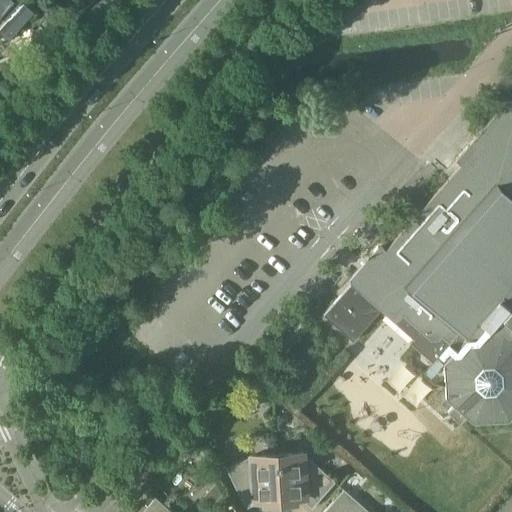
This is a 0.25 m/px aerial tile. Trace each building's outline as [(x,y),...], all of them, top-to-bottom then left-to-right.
[(34,13),(33,12),(18,0),(0,0),(0,26),(6,19),(12,24),(8,28),(15,34),(34,13)] [(350,284),(323,314),(353,340),(380,310),(412,338),(409,342),(433,363),(437,358),(443,364),(446,399),(453,406),(447,412),(460,423),(466,416),(473,423),(509,421),(511,417),(511,101),(509,99),(455,160),(460,165),(423,208),(386,250),(384,248),(382,247),(379,247),(377,247),(374,251),(365,261),(368,264),(350,284)] [(278,378),(285,369),(269,355),(261,364),(278,378)] [(302,452),(276,454),(280,511),(283,511),(285,510),(287,509),(289,508),(291,506),(292,504),(293,501),(295,501),(294,497),(305,497),(314,505),(335,481),(302,452)] [(280,511),(276,454),(251,455),(226,468),(244,505),(254,500),(264,499),(265,503),(266,503),(267,505),(269,507),(271,509),(273,510),(275,511),(278,511),(280,511)] [(369,511),(343,489),(322,511),(369,511)] [(171,511),(155,497),(141,511),(171,511)]
